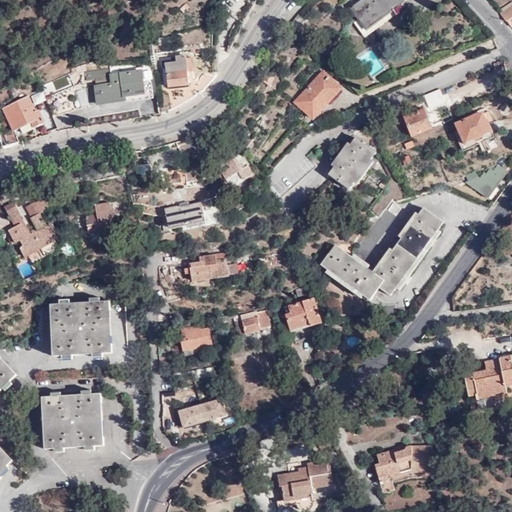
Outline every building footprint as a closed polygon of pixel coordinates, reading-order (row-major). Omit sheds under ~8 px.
[(404,1),(403,0),(359,0),(351,7),(366,28),(404,1)] [(511,9),(503,16),(507,21),(508,20),(511,26),(511,9)] [(308,20),(300,13),(298,16),(290,28),(297,33),(308,20)] [(165,67),(167,89),(189,87),(188,80),(187,65),(186,56),(161,58),(162,67),(165,67)] [(102,78),(111,77),(110,74),(109,67),(100,69),(102,78)] [(90,105),(125,100),(124,94),(144,91),(145,97),(154,95),(151,80),(142,82),(140,69),(110,74),(111,77),(112,82),(94,85),(92,70),(85,72),(90,105)] [(265,75),(261,80),(267,83),(273,74),(267,70),(265,75)] [(323,73),(296,102),(313,117),(340,87),(323,73)] [(52,81),(56,90),(69,86),(66,77),(52,81)] [(445,102),(439,90),(424,96),(430,108),(445,102)] [(126,102),(154,97),(154,95),(145,97),(144,91),(124,94),(125,100),(126,102)] [(41,92),(31,98),(36,107),(46,100),(41,92)] [(50,102),(55,116),(75,110),(70,96),(50,102)] [(16,133),(17,132),(22,130),(34,124),(37,129),(44,125),(46,124),(38,111),(35,113),(27,97),(3,110),(16,133)] [(422,110),(402,118),(409,137),(430,129),(422,110)] [(482,112),(456,124),(459,129),(454,131),(463,150),(494,136),(492,132),(493,131),(488,120),(486,121),(482,112)] [(44,125),(50,134),(60,131),(54,118),(46,124),(44,125)] [(34,124),(22,130),(26,134),(37,129),(34,124)] [(7,138),(10,146),(22,142),(17,132),(16,133),(7,138)] [(331,166),(335,168),(330,175),(350,188),(376,152),(356,138),(351,144),(348,142),(331,166)] [(149,154),(135,157),(137,175),(151,173),(149,154)] [(226,180),(238,171),(244,180),(254,174),(248,164),(243,168),(235,157),(225,163),(227,166),(220,171),(226,180)] [(511,169),(511,163),(504,158),(499,161),(494,168),(490,166),(486,171),(484,170),(480,176),(478,174),(465,180),(488,197),(508,170),(511,172),(511,169)] [(303,179),(280,199),(290,210),(329,176),(319,165),(303,179)] [(79,169),(65,173),(67,181),(82,178),(79,169)] [(238,188),(227,194),(230,200),(241,194),(238,188)] [(32,217),(41,213),(50,208),(47,203),(44,197),(26,206),(32,217)] [(328,268),(325,271),(361,297),(363,293),(370,298),(379,286),(391,294),(444,222),(424,207),(419,214),(416,212),(373,271),(361,263),(402,206),(394,200),(388,208),(386,207),(351,255),(335,244),(321,263),(328,268)] [(12,219),(21,214),(15,201),(5,206),(12,219)] [(108,201),(95,204),(96,214),(85,216),(89,233),(114,228),(108,201)] [(180,205),(165,209),(169,227),(205,219),(201,202),(180,207),(180,205)] [(25,256),(58,239),(50,224),(48,225),(41,213),(32,217),(31,218),(38,230),(29,236),(22,223),(16,227),(9,230),(10,231),(7,233),(13,244),(21,240),(24,245),(20,247),(25,256)] [(16,227),(22,223),(29,236),(32,234),(21,214),(12,219),(16,227)] [(192,280),(238,273),(237,263),(227,265),(227,258),(229,258),(228,252),(214,254),(215,255),(203,256),(204,261),(189,263),(190,267),(191,273),(192,280)] [(179,275),(187,274),(186,268),(186,264),(174,265),(174,269),(178,269),(179,275)] [(304,287),(296,290),(298,298),(306,295),(304,287)] [(314,298),(284,308),(291,330),(310,324),(311,326),(322,323),(314,298)] [(83,304),(52,306),(56,360),(115,357),(112,302),(83,304)] [(228,315),(218,317),(220,324),(230,321),(230,320),(234,319),(239,335),(269,327),(265,311),(256,313),(240,317),(239,315),(229,318),(228,315)] [(199,325),(181,329),(184,340),(181,341),(183,351),(196,348),(197,351),(213,348),(209,328),(200,330),(199,325)] [(322,332),(309,335),(313,351),(327,347),(322,332)] [(244,351),(243,346),(242,343),(235,345),(236,350),(231,351),(232,354),(244,351)] [(511,354),(500,358),(502,366),(486,369),(465,374),(469,396),(476,394),(477,400),(511,390),(511,354)] [(0,397),(20,379),(0,358),(0,397)] [(502,366),(500,358),(485,361),(486,369),(502,366)] [(299,377),(291,381),(298,392),(305,388),(299,377)] [(71,400),(42,402),(46,455),(104,450),(100,398),(71,400)] [(222,399),(211,402),(212,405),(209,406),(208,403),(201,405),(206,421),(227,415),(222,399)] [(201,405),(189,409),(190,412),(187,413),(186,410),(179,412),(184,428),(206,421),(201,405)] [(323,429),(315,432),(321,448),(330,444),(323,429)] [(412,470),(413,474),(433,473),(432,444),(410,445),(405,447),(406,450),(396,453),(395,450),(378,454),(381,463),(375,465),(382,484),(393,481),(391,477),(412,470)] [(0,481),(1,481),(0,479),(0,476),(13,465),(0,451),(0,481)] [(328,460),(308,463),(309,469),(279,474),(280,487),(282,487),(284,495),(277,496),(279,507),(316,502),(313,488),(335,485),(332,465),(329,465),(328,460)] [(393,481),(413,474),(412,470),(391,477),(393,481)] [(395,487),(393,481),(382,484),(384,491),(395,487)]
